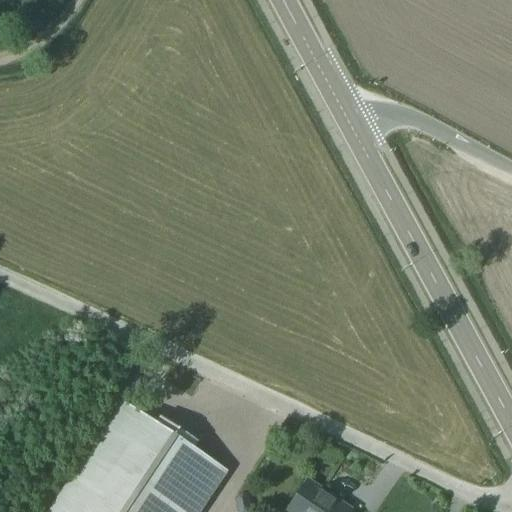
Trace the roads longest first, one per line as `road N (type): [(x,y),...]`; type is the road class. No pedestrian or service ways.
road 1 (unclassified): [(511,510),(0,278)]
road 2 (secondary): [(511,431),(351,134)]
road 3 (unclassified): [(511,174),(407,119),(390,115),(351,134)]
road 4 (secondary): [(351,134),(284,0)]
